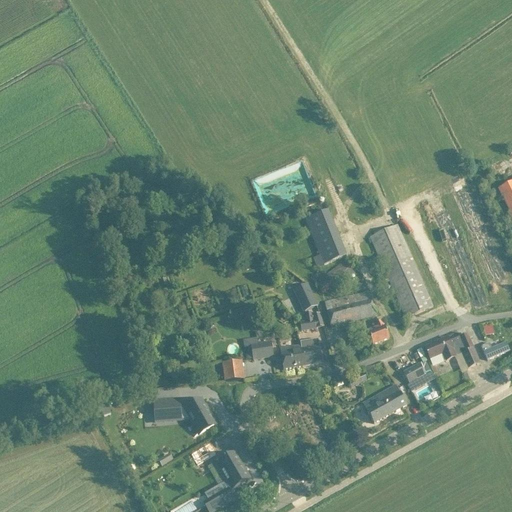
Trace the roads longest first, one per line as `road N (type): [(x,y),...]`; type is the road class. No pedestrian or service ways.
road 1 (residential): [(293,495),(251,426),(249,396),(257,388),(323,377),(462,324),(511,315)]
road 2 (tertiary): [(293,495),(511,373)]
